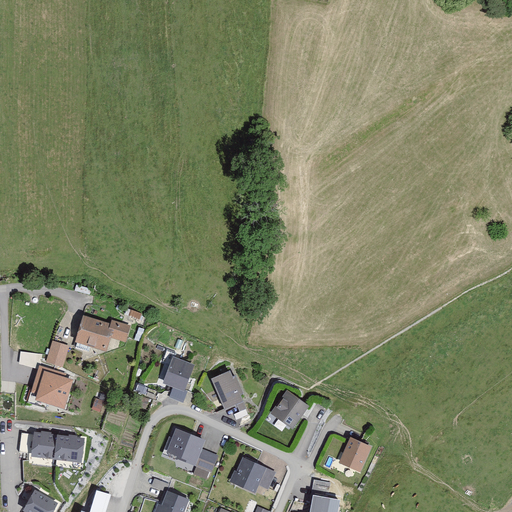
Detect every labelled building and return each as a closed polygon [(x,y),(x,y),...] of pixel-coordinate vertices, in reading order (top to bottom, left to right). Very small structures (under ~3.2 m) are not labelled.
[(140,319),(141,314),(132,311),(130,316),(140,319)] [(85,319),(76,348),(90,352),(92,344),(105,349),(109,335),(124,340),(128,327),(113,322),(111,327),(102,324),(102,323),(95,321),(94,322),(85,319)] [(64,359),(68,347),(54,342),(50,355),(64,359)] [(41,364),(43,352),(21,350),(20,364),(34,365),(34,363),(41,364)] [(62,366),(64,359),(50,355),(48,362),(62,366)] [(193,366),(174,359),(165,382),(183,389),(193,366)] [(67,374),(39,366),(31,393),(37,394),(35,401),(66,410),(74,380),(66,377),(67,374)] [(232,378),(229,371),(215,378),(228,408),(237,404),(243,418),(248,415),(240,395),(243,394),(235,376),(232,378)] [(292,426),(306,406),(288,393),(278,407),(280,408),(275,415),(292,426)] [(147,400),(137,396),(135,404),(145,407),(147,400)] [(204,440),(177,430),(169,451),(179,455),(178,458),(210,471),(216,457),(200,450),(204,440)] [(59,437),(22,433),(19,452),(57,457),(59,437)] [(72,439),(59,437),(57,457),(80,460),(83,440),(72,439)] [(370,447),(351,439),(341,462),(359,470),(370,447)] [(267,487),(274,473),(244,459),(237,474),(241,475),(237,483),(254,491),(258,483),(267,487)] [(209,471),(203,469),(200,476),(206,478),(209,471)] [(166,484),(156,479),(153,486),(164,490),(166,484)] [(104,511),(109,495),(97,491),(90,511),(104,511)] [(51,511),(56,504),(35,492),(25,510),(28,511),(51,511)] [(182,511),(187,500),(169,493),(162,508),(164,511),(163,511),(182,511)] [(327,511),(330,499),(314,496),(311,511),(327,511)]
